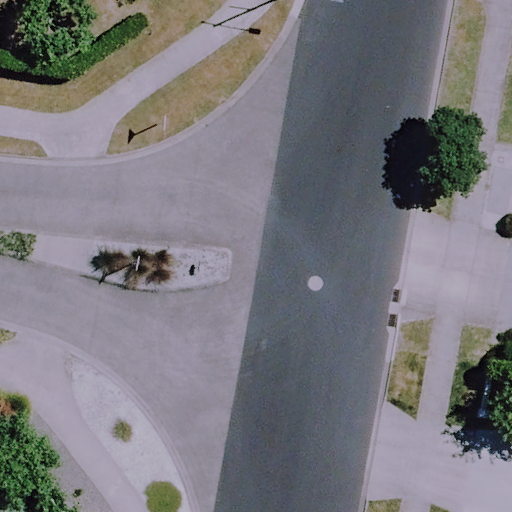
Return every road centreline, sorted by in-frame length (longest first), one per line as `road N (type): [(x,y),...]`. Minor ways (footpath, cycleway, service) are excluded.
road 1 (residential): [(332,291),(0,235)]
road 2 (residential): [(332,291),(383,0)]
road 3 (residential): [(295,511),(332,291)]
